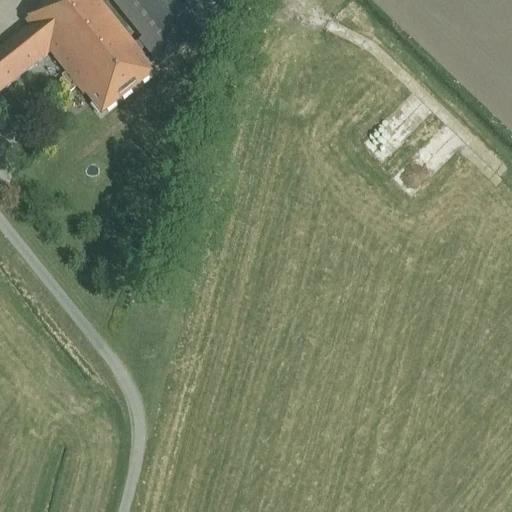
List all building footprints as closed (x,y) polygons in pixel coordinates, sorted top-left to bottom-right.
[(66,95),(76,88),(82,95),(84,94),(100,114),(151,74),(139,59),(141,57),(96,0),(47,0),(38,7),(40,10),(24,23),(28,27),(0,48),(0,91),(49,54),(65,75),(61,78),(63,81),(58,85),(66,95)] [(109,0),(160,64),(241,0),(240,0),(109,0)] [(377,156),(417,118),(399,99),(358,137),(377,156)] [(397,168),(412,184),(451,147),(435,131),(397,168)] [(30,162),(36,175),(61,162),(54,149),(30,162)]
